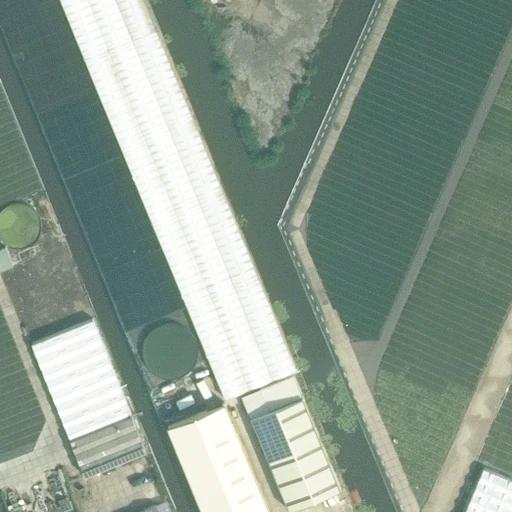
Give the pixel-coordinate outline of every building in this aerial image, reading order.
[(43,224),(43,222),(41,215),(37,208),(34,205),(31,203),(23,201),(20,201),(14,202),(11,204),(7,207),(4,210),(2,213),(1,218),(0,222),(1,230),(3,233),(6,237),(12,242),(17,243),(21,244),(25,243),(30,242),(36,238),(40,232),(42,228),(43,224)] [(0,249),(0,270),(13,266),(5,247),(0,249)] [(31,343),(84,474),(144,450),(91,319),(31,343)] [(340,490),(303,398),(253,418),(290,510),(340,490)] [(268,511),(224,402),(167,425),(203,511),(268,511)] [(511,511),(511,481),(482,469),(467,507),(464,511),(511,511)] [(131,511),(157,511),(154,504),(154,503),(132,511),(131,511)]
